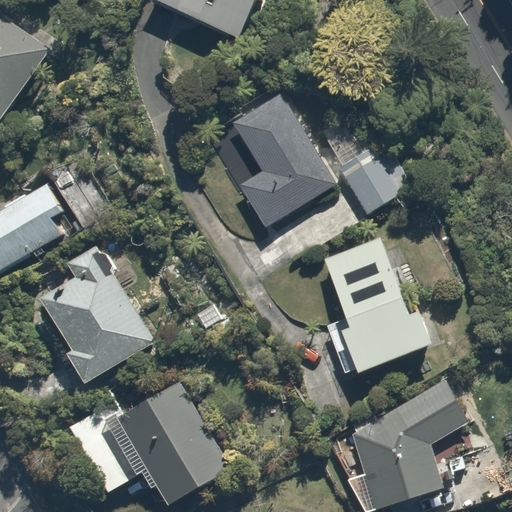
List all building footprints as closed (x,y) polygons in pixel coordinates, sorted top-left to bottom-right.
[(272,0),(162,0),(255,40),(272,0)] [(5,17),(0,13),(0,116),(12,124),(40,78),(37,76),(53,49),(26,32),(30,26),(7,12),(5,17)] [(345,187),(289,94),(239,124),(268,172),(246,185),(274,230),(345,187)] [(387,150),(347,175),(373,216),(398,200),(390,187),(405,178),(387,150)] [(80,167),(57,182),(80,218),(103,203),(80,167)] [(71,212),(52,184),(0,218),(0,283),(70,237),(59,220),(71,212)] [(392,240),(332,263),(363,329),(355,333),(370,375),(447,346),(433,309),(419,314),(392,240)] [(75,267),(83,278),(51,299),(85,351),(77,355),(98,388),(163,343),(116,276),(113,278),(95,253),(75,267)] [(182,384),(126,423),(121,417),(109,425),(148,481),(153,477),(164,493),(173,486),(187,507),(241,469),(182,384)] [(407,412),(356,430),(383,511),(397,511),(463,490),(454,462),(477,455),(467,424),(476,421),(445,390),(407,412)] [(117,413),(111,404),(78,428),(122,492),(135,483),(97,427),(117,413)]
